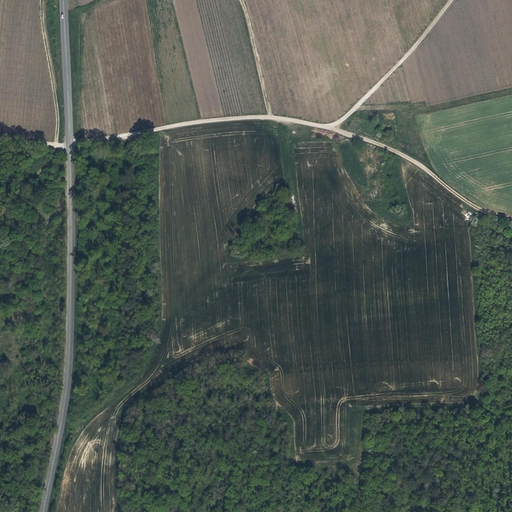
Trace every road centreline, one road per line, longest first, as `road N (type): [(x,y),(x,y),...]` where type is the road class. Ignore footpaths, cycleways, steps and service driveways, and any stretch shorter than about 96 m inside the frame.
road 1 (track): [(511,217),(467,203),(388,148),(271,117),(69,145),(0,135)]
road 2 (tertiary): [(63,0),(69,346),(43,511)]
road 3 (track): [(328,128),(385,78),(451,0)]
road 4 (track): [(41,0),(57,109),(54,144)]
road 5 (track): [(271,117),(241,0)]
